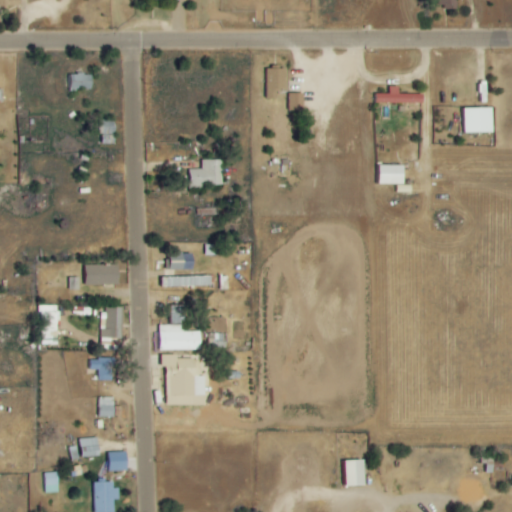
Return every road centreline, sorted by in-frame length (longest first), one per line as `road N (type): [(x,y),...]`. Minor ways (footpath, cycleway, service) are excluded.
road 1 (residential): [(0,46),(511,45)]
road 2 (residential): [(144,511),(128,43)]
